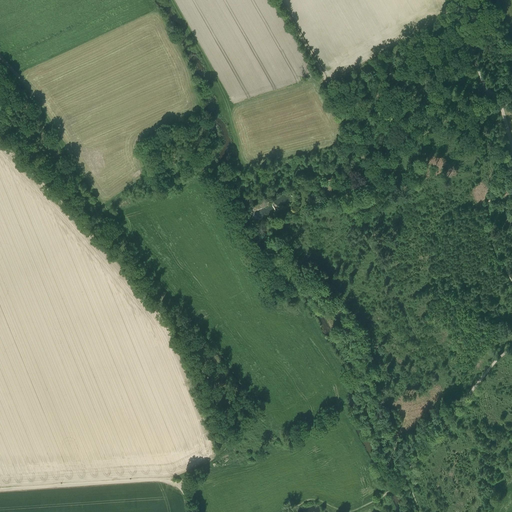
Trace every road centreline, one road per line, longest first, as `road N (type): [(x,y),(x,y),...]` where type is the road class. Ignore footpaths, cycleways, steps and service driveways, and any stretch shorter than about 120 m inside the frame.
road 1 (residential): [(0,489),(155,479),(179,487),(189,511)]
road 2 (track): [(280,0),(371,177)]
road 3 (track): [(405,474),(511,351)]
road 4 (unclassified): [(450,0),(488,94),(511,98)]
